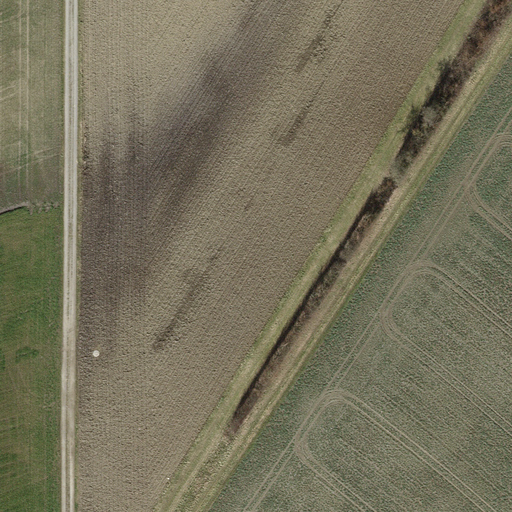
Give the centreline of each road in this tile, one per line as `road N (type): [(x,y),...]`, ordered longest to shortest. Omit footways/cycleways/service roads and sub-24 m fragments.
road 1 (track): [(511,23),(184,511)]
road 2 (track): [(72,0),(72,511)]
